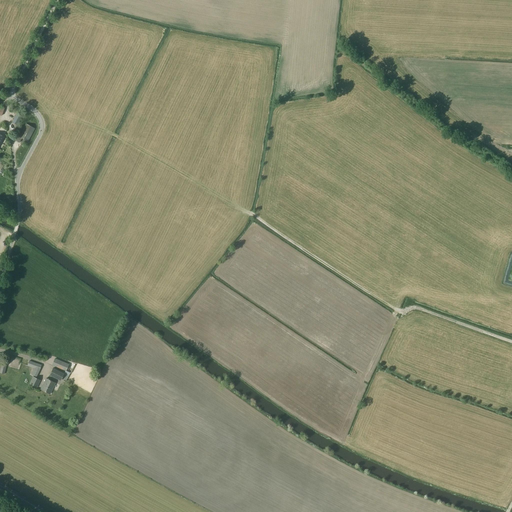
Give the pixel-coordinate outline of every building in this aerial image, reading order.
[(23,114),(18,112),(12,122),(17,125),(23,114)] [(0,129),(3,133),(5,132),(6,135),(10,132),(3,121),(0,123),(0,129)] [(28,142),(35,128),(26,124),(24,128),(21,133),(19,137),(16,141),(20,142),(22,138),(28,142)] [(4,354),(0,371),(5,372),(9,355),(4,354)] [(70,373),(70,374),(71,375),(74,367),(55,358),(52,365),(66,371),(66,370),(70,373)] [(30,375),(32,377),(33,377),(36,378),(40,369),(41,365),(29,361),(27,366),(34,368),(30,375)] [(61,381),(62,378),(64,373),(53,368),(49,375),(61,381)] [(64,373),(62,378),(66,381),(70,374),(70,373),(66,370),(66,371),(64,373)] [(33,377),(32,377),(29,384),(37,387),(40,380),(36,378),(33,377)] [(50,394),(54,387),(55,387),(57,384),(46,378),(41,389),(50,394)]
